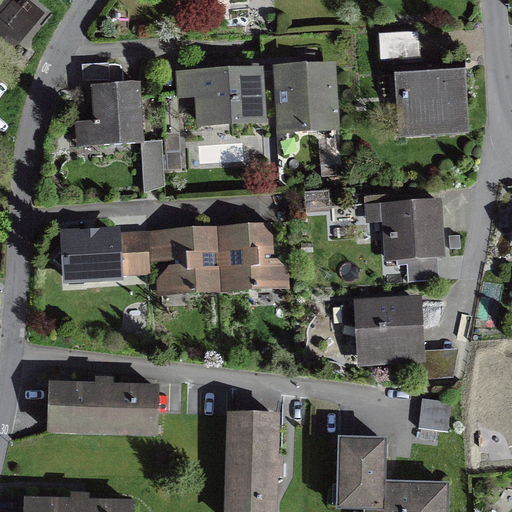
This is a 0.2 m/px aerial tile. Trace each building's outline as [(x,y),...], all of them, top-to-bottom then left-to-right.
[(423,37),(388,39),(390,64),(424,62),(423,37)] [(109,80),(109,87),(92,88),(95,126),(100,125),(101,145),(143,143),(139,85),(124,86),(123,71),(120,66),(115,64),(108,64),(109,80)] [(274,92),(275,109),(281,109),(282,131),(318,129),(317,116),(334,115),(331,67),(278,71),(279,91),(274,92)] [(465,71),(408,75),(409,94),(402,95),(404,114),(409,114),(410,132),(462,129),(461,105),(467,104),(465,71)] [(259,72),(198,76),(201,124),(202,124),(262,120),(259,72)] [(391,195),(365,197),(366,208),(385,207),(389,260),(443,257),(439,202),(392,205),(391,195)] [(228,230),(231,281),(232,290),(259,288),(258,286),(272,285),(271,267),(274,264),(270,261),(268,227),(228,230)] [(217,291),(216,282),(213,231),(173,233),(174,259),(175,266),(172,270),(175,273),(176,291),(190,290),(190,292),(217,291)] [(118,255),(117,237),(117,234),(82,236),(80,237),(77,237),(74,239),(71,241),(68,243),(59,254),(66,259),(67,280),(84,279),(84,282),(102,281),(102,278),(119,277),(119,267),(124,261),(118,255)] [(417,302),(358,305),(359,323),(360,353),(383,352),(383,361),(421,359),(417,302)] [(97,388),(51,387),(49,431),(156,434),(157,390),(111,389),(111,382),(97,382),(97,388)] [(422,400),(419,429),(448,432),(452,403),(422,400)] [(274,463),(276,417),(232,415),(228,511),(272,511),(274,477),(280,477),(281,463),(274,463)] [(385,442),(341,441),(339,508),(366,509),(365,511),(446,511),(447,486),(383,484),(385,442)] [(72,503),(26,502),(25,511),(132,511),(132,505),(86,504),(86,497),(72,497),(72,503)]
